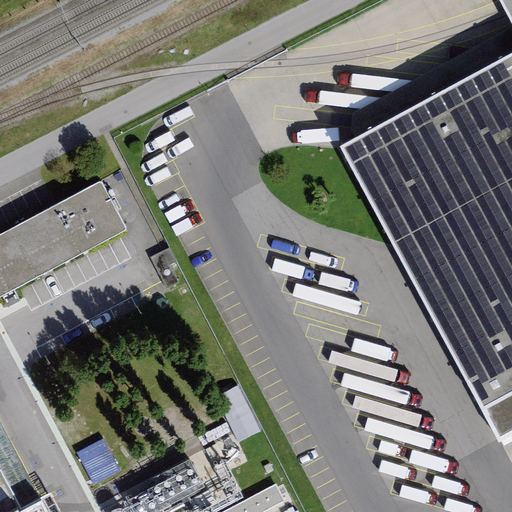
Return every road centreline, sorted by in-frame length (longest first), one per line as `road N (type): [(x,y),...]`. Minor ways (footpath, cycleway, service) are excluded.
road 1 (unknown): [(511,511),(384,281),(215,209)]
road 2 (unclassified): [(338,0),(0,173)]
